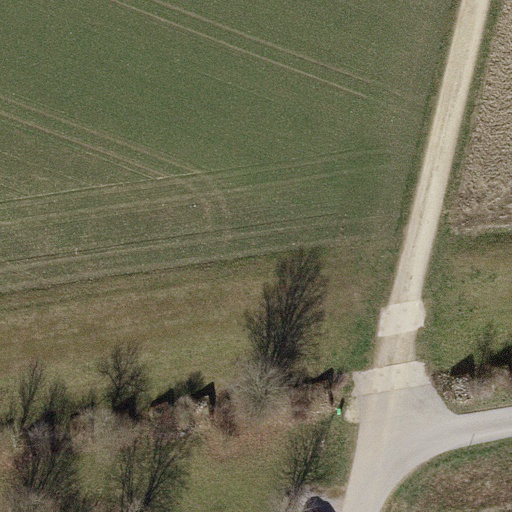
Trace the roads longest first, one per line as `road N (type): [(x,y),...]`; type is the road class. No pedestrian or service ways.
road 1 (track): [(382,441),(474,0)]
road 2 (track): [(363,511),(382,441),(511,420)]
